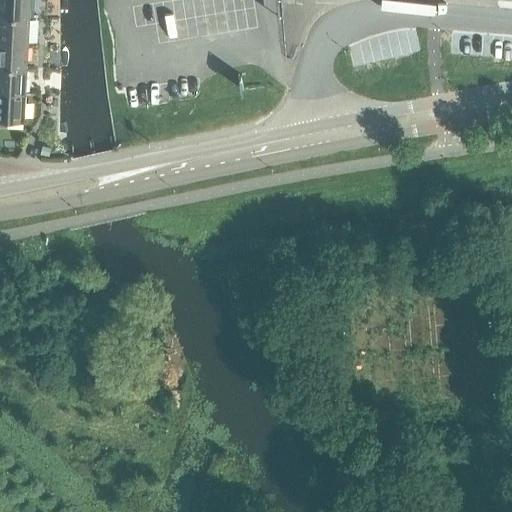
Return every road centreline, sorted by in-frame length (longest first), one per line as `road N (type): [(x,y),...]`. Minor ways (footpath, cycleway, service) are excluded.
road 1 (tertiary): [(0,213),(511,116)]
road 2 (tertiary): [(511,92),(54,181)]
